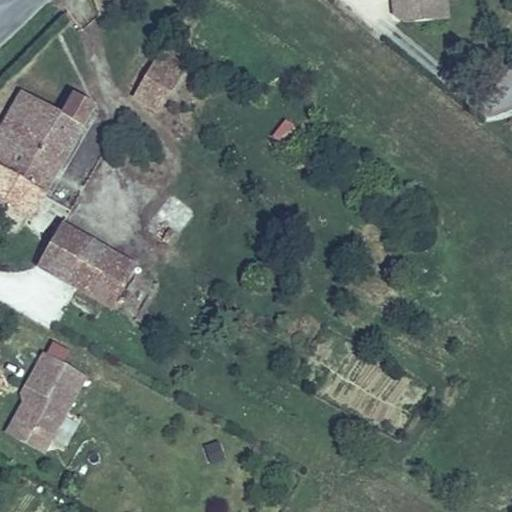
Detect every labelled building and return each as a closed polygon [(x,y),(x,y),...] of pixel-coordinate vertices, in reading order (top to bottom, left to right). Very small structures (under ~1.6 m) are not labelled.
[(388,0),(389,12),(397,19),(442,14),(440,0),(388,0)] [(159,56),(139,96),(164,109),(185,69),(159,56)] [(93,102),(72,90),(61,108),(25,88),(0,131),(0,197),(29,214),(93,102)] [(85,290),(107,252),(63,227),(41,264),(85,290)] [(158,281),(107,252),(85,290),(137,318),(158,281)] [(33,387),(20,409),(24,423),(41,433),(55,429),(87,375),(47,352),(28,384),(33,387)] [(24,423),(20,409),(6,433),(41,453),(55,429),(41,433),(24,423)]
